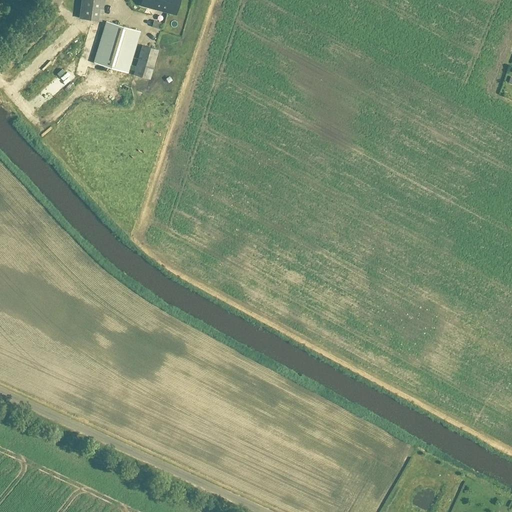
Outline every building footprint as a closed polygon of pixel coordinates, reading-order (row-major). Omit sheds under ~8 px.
[(102,22),(104,0),(81,0),(79,19),(102,22)] [(176,16),(180,0),(142,0),(141,7),(176,16)] [(163,25),(153,22),(152,28),(162,31),(163,25)] [(127,74),(139,33),(107,23),(95,64),(127,74)] [(150,81),(158,51),(142,46),(133,76),(150,81)]
